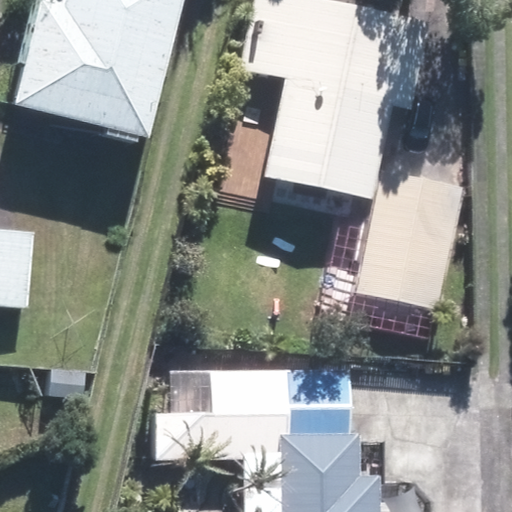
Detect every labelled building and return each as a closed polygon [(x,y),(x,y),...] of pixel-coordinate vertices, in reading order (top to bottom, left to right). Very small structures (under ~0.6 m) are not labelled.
[(149,134),(181,0),(71,0),(70,9),(44,3),(20,103),(149,134)] [(428,23),(321,0),(256,0),(242,66),(286,76),(265,172),(371,195),(392,99),(411,103),(428,23)] [(437,306),(462,190),(385,173),(360,289),(437,306)] [(34,233),(0,231),(0,304),(31,306),(34,233)] [(279,433),(351,433),(351,365),(205,366),(205,410),(151,411),(152,454),(244,454),(279,453),(279,433)] [(358,435),(281,436),(281,511),(376,511),(376,474),(358,474),(358,435)]
